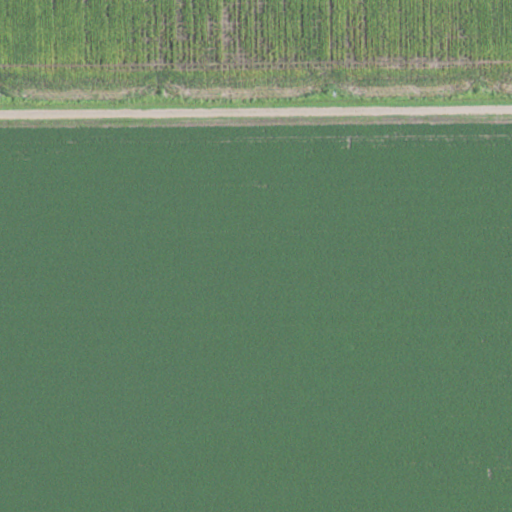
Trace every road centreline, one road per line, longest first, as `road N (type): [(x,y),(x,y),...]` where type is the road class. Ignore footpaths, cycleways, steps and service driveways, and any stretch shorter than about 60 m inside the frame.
road 1 (track): [(0,92),(511,82)]
road 2 (residential): [(0,112),(511,108)]
